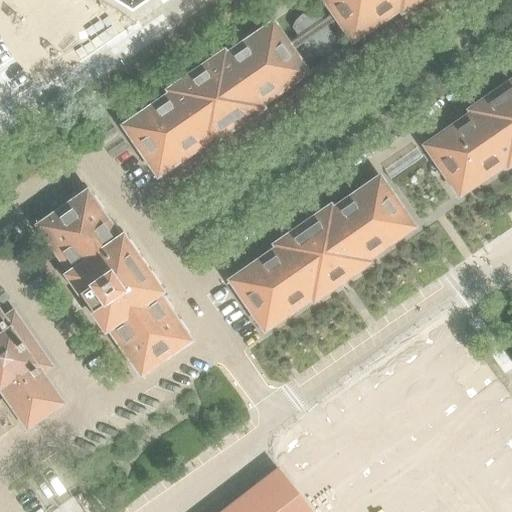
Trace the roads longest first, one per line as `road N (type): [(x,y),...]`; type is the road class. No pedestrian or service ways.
road 1 (unknown): [(511,62),(190,296)]
road 2 (unknown): [(137,219),(435,0)]
